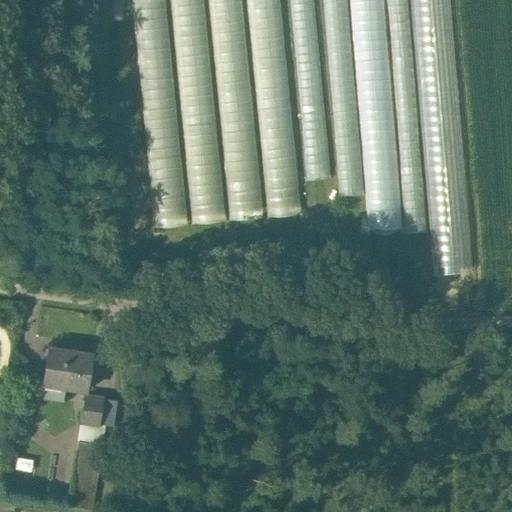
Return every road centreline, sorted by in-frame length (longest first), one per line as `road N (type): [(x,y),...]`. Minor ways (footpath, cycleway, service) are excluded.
road 1 (unclassified): [(511,318),(340,321),(0,282)]
road 2 (track): [(125,301),(126,511)]
